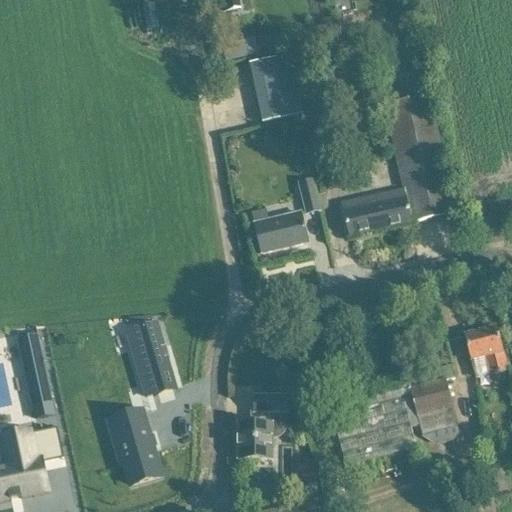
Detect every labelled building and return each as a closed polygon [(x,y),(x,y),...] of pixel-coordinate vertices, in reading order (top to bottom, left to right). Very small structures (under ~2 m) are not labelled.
[(237,0),(220,0),(223,14),(239,10),(237,0)] [(277,117),(318,108),(305,47),(264,56),(277,117)] [(462,214),(458,195),(450,196),(429,97),(386,107),(406,197),(378,203),(377,198),(342,206),(345,220),(349,240),(384,232),(384,230),(411,224),(411,225),(462,214)] [(304,130),(289,127),(285,150),(300,153),(304,130)] [(321,213),(313,182),(298,186),(306,217),(321,213)] [(308,246),(303,226),(301,215),(269,223),(266,212),(253,216),(262,257),(308,246)] [(508,372),(502,349),(497,330),(465,338),(471,363),(486,359),(490,377),(508,372)] [(163,342),(131,352),(145,400),(177,390),(163,342)] [(38,343),(18,346),(36,425),(57,422),(38,343)] [(445,383),(455,381),(451,368),(408,380),(409,385),(330,405),(335,425),(346,468),(417,450),(412,430),(420,428),(426,450),(461,441),(445,383)] [(272,462),(273,427),(287,427),(287,399),(255,399),(255,413),(251,413),(251,427),(239,426),(239,462),(272,462)] [(9,470),(0,472),(0,503),(10,501),(10,503),(12,503),(11,501),(20,499),(21,501),(22,500),(22,499),(48,493),(42,465),(64,461),(58,430),(3,441),(9,470)] [(160,477),(150,436),(121,443),(132,484),(160,477)] [(254,494),(240,494),(241,508),(248,508),(254,502),(254,494)]
